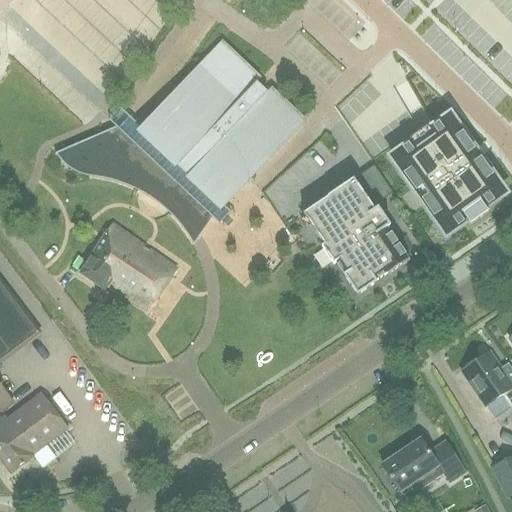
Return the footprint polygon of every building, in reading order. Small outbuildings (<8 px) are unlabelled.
[(212,0),(206,10),(226,24),(229,20),(248,33),(270,0),(212,0)] [(174,96),(142,130),(128,117),(118,128),(117,127),(54,154),(55,155),(56,155),(56,156),(58,158),(60,161),(63,164),(65,166),(70,170),(75,172),(77,174),(82,176),(86,177),(87,178),(97,179),(105,180),(114,182),(122,184),(128,187),(136,190),(144,194),(149,198),(154,202),(161,207),(168,213),(173,218),(178,223),(182,228),(187,236),(192,245),(193,246),(197,239),(212,217),(219,224),(229,213),(223,206),(302,121),(269,90),(263,96),(253,86),(259,80),(222,45),(180,89),(179,89),(173,96),(174,96)] [(65,61),(48,80),(64,95),(82,76),(65,61)] [(408,98),(422,127),(444,116),(431,87),(408,98)] [(373,140),(388,132),(367,92),(352,100),(373,140)] [(411,143),(391,157),(415,192),(422,187),(428,196),(421,201),(446,235),(465,222),(468,226),(488,211),(485,207),(505,193),(480,159),(474,150),(449,115),(429,130),(432,134),(414,147),(411,143)] [(367,170),(360,174),(367,185),(374,196),(381,191),(388,186),(380,176),(373,165),(367,170)] [(315,206),(303,215),(313,230),(323,245),(322,246),(321,247),(327,256),(333,264),(334,264),(335,263),(340,269),(344,276),(343,276),(350,286),(357,296),(366,289),(376,283),(375,281),(380,277),(386,274),(387,274),(387,275),(398,268),(409,260),(408,259),(408,260),(397,244),(386,228),(390,226),(384,217),(378,208),(374,211),(364,195),(353,179),(340,188),(327,197),(327,198),(315,206)] [(111,225),(79,274),(104,290),(106,288),(115,294),(145,314),(175,268),(111,225)] [(0,410),(13,401),(1,384),(0,383),(0,359),(36,332),(0,284),(0,410)] [(488,354),(462,372),(494,420),(511,407),(511,371),(507,364),(499,370),(488,354)] [(4,417),(0,419),(0,459),(10,473),(33,457),(32,456),(66,429),(40,395),(6,420),(4,417)] [(419,492),(444,475),(450,482),(464,473),(444,443),(428,453),(419,440),(381,465),(399,492),(413,483),(419,492)] [(511,470),(506,459),(490,468),(506,500),(511,497),(511,470)] [(489,511),(483,501),(472,508),(474,511),(489,511)]
